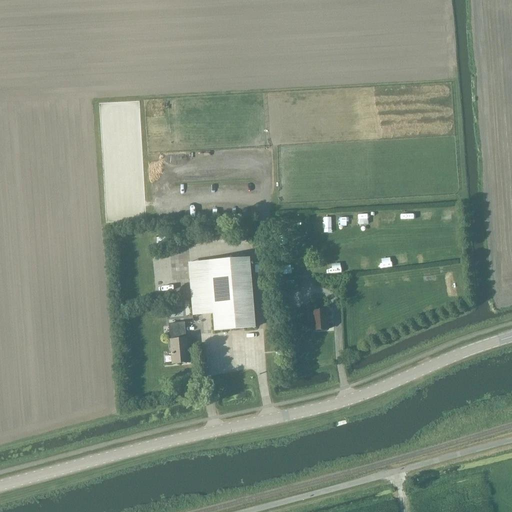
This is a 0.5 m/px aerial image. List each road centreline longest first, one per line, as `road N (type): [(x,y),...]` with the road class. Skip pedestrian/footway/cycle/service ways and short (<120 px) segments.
road 1 (tertiary): [(0,485),(335,402),(511,337)]
road 2 (unclassified): [(246,511),(511,440)]
